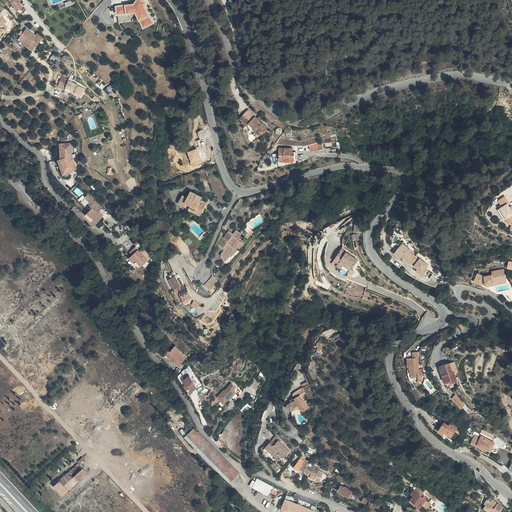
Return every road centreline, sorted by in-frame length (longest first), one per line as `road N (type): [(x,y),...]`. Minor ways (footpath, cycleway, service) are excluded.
road 1 (tertiary): [(201,53),(221,165),(238,191),(340,167),(403,177),(370,240),(377,257),(431,299),(443,322),(393,348),(392,376),(428,433),(511,495)]
road 2 (tertiary): [(511,79),(435,77),(300,123),(280,115),(241,76),(209,0)]
road 3 (residential): [(358,511),(227,456),(160,365),(103,263)]
road 4 (unknown): [(342,232),(333,251),(340,270),(443,322),(490,322),(490,314),(462,301),(464,291),(511,312)]
road 5 (track): [(0,356),(145,511)]
road 6 (residential): [(0,113),(37,153),(103,263)]
road 7 (unclassified): [(0,175),(103,263)]
